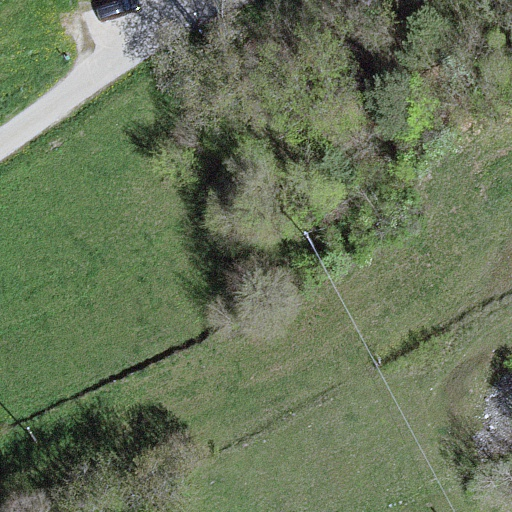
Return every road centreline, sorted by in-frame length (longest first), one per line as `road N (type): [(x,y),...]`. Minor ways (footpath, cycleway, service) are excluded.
road 1 (track): [(109,54),(0,163)]
road 2 (residential): [(233,0),(109,54)]
